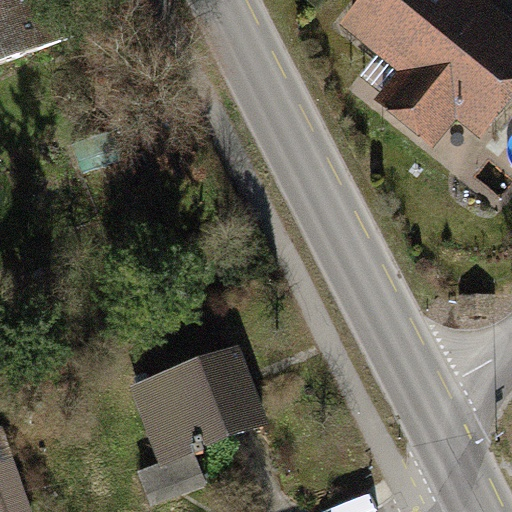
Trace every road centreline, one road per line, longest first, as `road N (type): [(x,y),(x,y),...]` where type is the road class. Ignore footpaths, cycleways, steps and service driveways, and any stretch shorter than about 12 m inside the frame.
road 1 (secondary): [(229,0),(430,398)]
road 2 (secondary): [(430,398),(486,511)]
